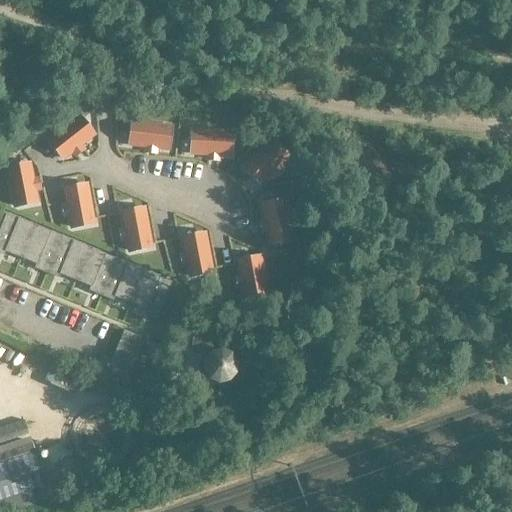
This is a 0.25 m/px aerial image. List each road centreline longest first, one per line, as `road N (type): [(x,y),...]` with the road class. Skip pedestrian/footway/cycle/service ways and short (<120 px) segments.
road 1 (track): [(111,66),(178,89),(511,131)]
road 2 (track): [(0,8),(111,66)]
